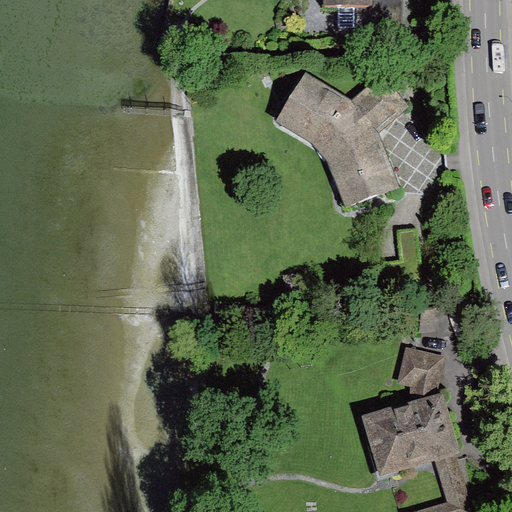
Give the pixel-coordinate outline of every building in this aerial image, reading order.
[(403,0),(372,0),(372,7),(355,7),(356,30),(403,29),(403,0)] [(400,190),(379,135),(409,108),(382,76),(352,101),(307,75),(277,123),(312,144),(329,164),(347,210),(400,190)] [(415,231),(399,233),(402,263),(383,265),(386,293),(421,289),(415,231)] [(289,291),(279,298),(290,312),(299,305),(289,291)] [(418,311),(419,333),(436,332),(434,309),(418,311)] [(459,457),(441,393),(449,356),(406,348),(398,386),(415,389),(419,405),(362,421),(378,479),(438,464),(459,457)] [(426,511),(476,511),(460,457),(438,464),(450,505),(426,511)]
